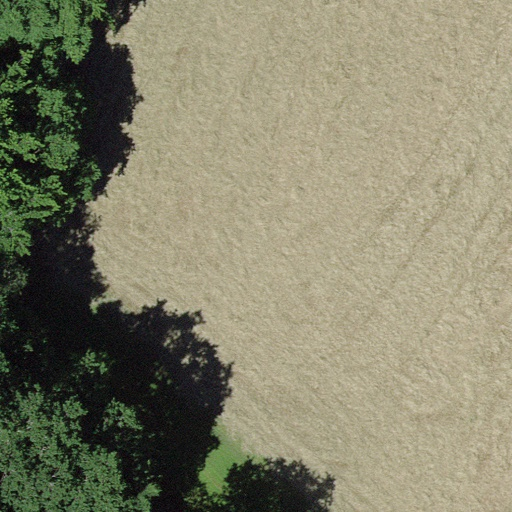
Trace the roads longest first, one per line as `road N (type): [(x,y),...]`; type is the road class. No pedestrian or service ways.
road 1 (track): [(0,208),(92,0)]
road 2 (track): [(146,511),(0,369)]
